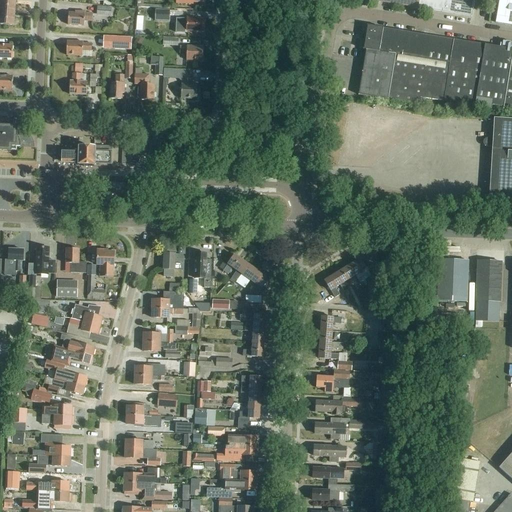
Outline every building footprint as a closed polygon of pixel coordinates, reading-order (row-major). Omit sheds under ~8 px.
[(0,0),(0,12),(14,14),(15,2),(0,0)] [(371,0),(371,1),(472,17),(474,0),(371,0)] [(511,0),(498,0),(495,23),(511,25),(511,0)] [(96,16),(110,17),(110,16),(115,16),(115,10),(111,9),(111,8),(97,7),(96,16)] [(155,10),(154,21),(169,22),(169,11),(155,10)] [(14,14),(0,12),(0,25),(14,26),(14,14)] [(75,14),(68,13),(67,25),(84,27),(84,22),(92,22),(92,14),(85,14),(85,13),(75,12),(75,14)] [(176,19),(175,34),(185,34),(185,27),(187,27),(187,31),(203,31),(204,21),(197,20),(197,19),(187,18),(187,20),(176,19)] [(511,49),(367,26),(363,50),(366,51),(358,96),(419,105),(420,98),(491,109),(492,105),(511,108),(511,49)] [(131,51),(131,38),(115,37),(114,50),(131,51)] [(163,38),(162,46),(177,47),(177,39),(163,38)] [(83,43),(67,42),(66,56),(82,57),(83,51),(92,52),(92,45),(83,44),(83,43)] [(13,46),(0,45),(0,59),(12,60),(12,58),(13,58),(13,53),(12,53),(13,46)] [(202,62),(203,48),(187,47),(186,48),(180,47),(179,54),(186,54),(186,61),(202,62)] [(154,76),(162,77),(163,58),(151,58),(151,63),(150,63),(150,66),(155,66),(154,76)] [(74,73),(82,73),(83,65),(75,64),(74,73)] [(191,86),(191,77),(191,71),(178,70),(178,77),(183,77),(183,85),(181,85),(181,99),(196,100),(197,86),(191,86)] [(70,82),(69,95),(86,96),(87,83),(80,82),(80,74),(72,74),(72,82),(70,82)] [(110,83),(110,99),(122,100),(122,94),(124,94),(125,84),(124,84),(124,76),(116,75),(116,83),(110,83)] [(140,101),(154,101),(154,85),(149,85),(149,76),(135,75),(134,85),(140,85),(140,101)] [(0,90),(12,91),(12,77),(0,76),(0,90)] [(268,117),(268,118),(268,119),(269,121),(270,121),(271,121),(271,122),(271,121),(272,121),(281,116),(281,115),(282,115),(282,114),(281,114),(281,113),(280,111),(279,111),(279,110),(278,110),(277,111),(269,116),(268,116),(268,117)] [(488,199),(511,200),(511,120),(493,119),(492,139),(486,139),(484,139),(484,140),(483,142),(483,144),(483,146),(485,147),(492,148),(488,199)] [(17,127),(0,126),(0,150),(16,151),(16,148),(34,149),(34,147),(34,145),(33,142),(32,140),(31,138),(29,136),(28,134),(26,133),(23,132),(21,131),(19,130),(17,130),(17,127)] [(94,164),(110,164),(111,153),(100,152),(94,152),(94,149),(79,148),(79,152),(62,151),(62,163),(78,163),(78,165),(94,166),(94,164)] [(49,249),(36,248),(36,265),(35,275),(48,276),(48,275),(55,275),(55,261),(48,261),(49,249)] [(86,274),(86,263),(79,263),(79,250),(66,249),(65,264),(70,264),(70,274),(86,274)] [(5,261),(4,277),(16,277),(16,271),(21,271),(21,261),(23,261),(23,251),(9,250),(8,261),(5,261)] [(113,267),(114,253),(108,252),(108,251),(97,250),(97,266),(100,266),(113,267)] [(183,255),(163,254),(162,271),(163,271),(163,278),(173,278),(174,271),(175,262),(183,263),(183,255)] [(195,254),(194,270),(195,270),(194,279),(204,279),(204,289),(211,289),(211,270),(206,270),(206,254),(195,254)] [(234,280),(246,264),(234,255),(228,265),(223,272),(228,275),(233,269),(236,271),(232,278),(234,280)] [(360,260),(348,267),(354,277),(355,276),(359,284),(371,277),(366,269),(360,260)] [(468,262),(438,261),(437,301),(467,302),(468,262)] [(501,263),(477,262),(476,302),(476,322),(498,323),(499,303),(500,303),(501,263)] [(257,272),(246,264),(234,280),(237,281),(241,275),(250,281),(257,272)] [(113,267),(100,266),(99,278),(113,278),(113,267)] [(348,267),(336,274),(346,291),(349,290),(345,282),(354,277),(348,267)] [(257,272),(250,281),(257,286),(252,292),(257,296),(268,280),(257,272)] [(346,291),(336,274),(324,282),(330,291),(335,299),(340,295),(336,288),(339,286),(344,293),(346,291)] [(87,297),(104,297),(105,290),(93,290),(93,288),(94,288),(94,276),(87,276),(87,297)] [(35,298),(35,288),(35,277),(29,277),(29,289),(27,289),(27,298),(35,298)] [(188,295),(189,295),(189,297),(192,302),(196,302),(197,281),(189,280),(188,295)] [(78,281),(57,281),(56,298),(77,298),(78,281)] [(152,301),(152,310),(168,310),(188,311),(188,307),(183,307),(183,305),(173,305),(173,306),(168,306),(169,301),(152,301)] [(229,302),(213,301),(212,310),(229,311),(229,302)] [(49,316),(50,308),(32,306),(31,314),(49,316)] [(88,307),(88,309),(75,306),(72,320),(100,327),(102,318),(98,317),(100,308),(88,307)] [(245,329),(264,330),(265,316),(256,316),(256,310),(246,309),(246,311),(245,316),(245,322),(253,322),(253,327),(245,326),(245,329)] [(168,310),(152,310),(151,318),(168,319),(168,314),(172,314),(172,316),(182,316),(182,314),(188,314),(188,311),(168,310)] [(34,315),(32,325),(48,329),(50,319),(34,315)] [(199,328),(200,315),(192,315),(191,328),(199,328)] [(320,331),(332,332),(332,324),(341,325),(341,319),(333,318),(321,317),(320,331)] [(100,327),(72,320),(70,319),(69,324),(82,328),(81,331),(98,335),(100,327)] [(175,327),(175,336),(187,336),(187,335),(198,335),(198,328),(175,327)] [(264,330),(245,329),(244,332),(253,332),(252,343),(263,344),(264,330)] [(474,345),(474,331),(462,330),(461,344),(474,345)] [(143,334),(143,343),(171,344),(172,331),(166,331),(165,335),(160,335),(143,334)] [(332,332),(320,331),(319,345),(343,347),(343,344),(331,343),(332,332)] [(92,357),(94,348),(77,344),(77,345),(71,344),(72,338),(62,336),(61,341),(64,342),(62,348),(62,350),(92,357)] [(143,343),(143,352),(160,352),(160,348),(163,348),(163,351),(176,351),(176,345),(171,344),(143,343)] [(263,344),(252,343),(251,351),(243,351),(243,357),(262,358),(263,344)] [(343,347),(319,345),(318,359),(330,360),(338,360),(339,354),(330,354),(331,349),(343,350),(343,347)] [(53,346),(50,362),(69,367),(71,359),(74,360),(74,362),(90,366),(92,357),(62,350),(62,348),(53,346)] [(216,359),(216,360),(215,360),(215,353),(211,353),(211,349),(205,348),(204,353),(199,353),(198,366),(215,368),(231,369),(232,360),(216,359)] [(69,368),(69,367),(50,362),(46,361),(44,369),(55,372),(53,379),(68,383),(84,387),(87,379),(70,374),(70,375),(63,373),(64,367),(69,368)] [(338,362),(337,371),(351,372),(352,363),(338,362)] [(194,378),(195,364),(184,363),(183,370),(183,377),(194,378)] [(164,366),(151,366),(151,368),(135,367),(134,376),(164,377),(164,366)] [(334,378),(317,377),(317,388),(325,389),(325,393),(331,393),(332,387),(344,388),(343,396),(349,396),(349,389),(348,389),(350,372),(334,371),(334,378)] [(134,376),(134,385),(151,386),(151,381),(164,382),(164,377),(134,376)] [(17,377),(15,386),(21,388),(21,387),(23,380),(23,378),(17,377)] [(241,388),(241,391),(260,392),(261,378),(250,377),(250,378),(241,377),(241,383),(249,384),(249,388),(241,388)] [(68,383),(53,379),(51,387),(49,386),(47,392),(57,394),(56,396),(68,399),(70,393),(82,396),(84,387),(68,383)] [(23,380),(21,387),(34,390),(36,383),(23,380)] [(202,400),(214,401),(215,393),(210,393),(211,383),(204,382),(204,383),(198,382),(196,409),(202,409),(202,400)] [(172,385),(159,385),(158,393),(171,393),(172,393),(172,385)] [(390,400),(391,387),(383,387),(383,389),(382,389),(382,400),(390,400)] [(33,390),(30,401),(41,404),(41,402),(49,404),(51,395),(33,390)] [(260,392),(241,391),(241,394),(249,394),(248,405),(260,406),(260,392)] [(177,396),(158,394),(157,407),(176,409),(177,396)] [(17,401),(9,399),(7,407),(15,409),(17,401)] [(340,403),(316,402),(315,412),(331,413),(331,415),(339,416),(339,413),(340,413),(340,407),(360,408),(360,400),(340,399),(340,403)] [(378,411),(388,411),(388,402),(378,402),(378,411)] [(127,407),(126,416),(157,417),(157,412),(157,411),(149,411),(149,406),(143,405),(133,405),(133,407),(127,407)] [(260,406),(248,405),(248,413),(240,413),(239,418),(248,419),(259,420),(260,406)] [(42,407),(42,410),(42,415),(48,415),(48,416),(71,417),(71,416),(73,416),(73,409),(71,409),(71,407),(55,406),(54,408),(42,407)] [(9,409),(8,423),(26,424),(27,410),(9,409)] [(42,410),(41,425),(54,425),(54,426),(54,430),(70,430),(71,425),(73,425),(73,418),(71,418),(71,417),(48,416),(48,415),(42,415),(42,410)] [(184,411),(183,419),(193,419),(193,411),(184,411)] [(194,413),(193,425),(205,425),(206,413),(194,413)] [(126,416),(126,425),(141,425),(141,427),(160,428),(161,417),(157,417),(126,416)] [(376,422),(369,422),(364,422),(349,421),(348,430),(364,430),(370,430),(371,427),(380,428),(380,427),(385,427),(384,430),(388,431),(389,423),(385,423),(380,423),(376,423),(376,422)] [(192,434),(192,424),(175,424),(175,434),(192,434)] [(346,426),(315,424),(314,434),(331,435),(331,440),(339,441),(349,442),(349,434),(346,434),(346,426)] [(224,429),(207,428),(207,437),(224,437),(224,429)] [(389,443),(389,433),(378,432),(377,442),(389,443)] [(19,446),(20,434),(12,433),(11,446),(19,446)] [(142,441),(125,441),(125,450),(137,450),(150,451),(152,451),(152,447),(160,447),(160,442),(161,442),(161,435),(142,435),(142,441)] [(192,448),(192,435),(184,435),(183,447),(192,448)] [(201,445),(201,435),(193,435),(192,444),(201,445)] [(225,440),(225,446),(258,447),(258,438),(230,436),(229,440),(225,440)] [(59,447),(59,443),(44,443),(44,452),(41,452),(41,451),(32,451),(32,456),(38,456),(53,457),(70,457),(70,448),(59,447)] [(372,460),(387,461),(388,445),(364,444),(364,450),(372,460)] [(225,446),(225,455),(216,455),(216,462),(233,462),(233,456),(237,456),(238,450),(241,451),(241,456),(258,457),(258,447),(225,446)] [(346,448),(314,447),(313,457),(330,457),(329,463),(338,463),(338,458),(345,458),(346,448)] [(156,451),(152,451),(150,451),(137,450),(125,450),(125,459),(141,459),(148,459),(156,459),(156,451)] [(511,452),(498,469),(511,480),(511,452)] [(15,473),(15,456),(7,456),(6,473),(15,473)] [(38,456),(37,465),(29,465),(28,474),(46,475),(46,467),(53,467),(69,468),(70,457),(53,457),(38,456)] [(453,499),(450,511),(511,511),(511,495),(495,511),(468,511),(470,503),(472,503),(479,464),(459,460),(452,499),(453,499)] [(346,464),(345,472),(360,473),(361,465),(346,464)] [(220,465),(220,481),(257,482),(257,473),(244,472),(244,466),(220,465)] [(313,469),(313,479),(329,480),(329,486),(336,486),(336,480),(343,480),(343,470),(329,470),(329,469),(313,469)] [(124,474),(124,483),(152,484),(159,485),(160,485),(164,485),(164,480),(159,480),(156,480),(156,470),(146,470),(146,475),(124,474)] [(388,486),(388,476),(378,476),(377,486),(388,486)] [(220,481),(220,490),(207,489),(207,499),(219,499),(219,498),(232,499),(232,494),(240,494),(240,491),(256,492),(257,482),(220,481)] [(52,488),(44,488),(32,487),(32,492),(38,492),(51,492),(68,493),(69,483),(52,483),(52,488)] [(124,483),(124,495),(141,496),(141,494),(142,494),(141,501),(154,501),(171,501),(172,494),(172,493),(159,493),(160,485),(159,485),(152,484),(124,483)] [(312,491),(312,501),(339,502),(339,492),(354,493),(354,487),(336,486),(329,486),(328,492),(312,491)] [(375,504),(387,505),(388,490),(375,490),(375,504)] [(68,503),(68,501),(70,501),(70,495),(68,495),(68,493),(51,492),(38,492),(38,498),(38,502),(22,502),(22,509),(29,509),(52,510),(52,503),(68,503)] [(232,499),(219,498),(219,499),(219,511),(253,511),(253,508),(232,507),(232,499)] [(12,509),(12,500),(4,500),(4,509),(12,509)]
